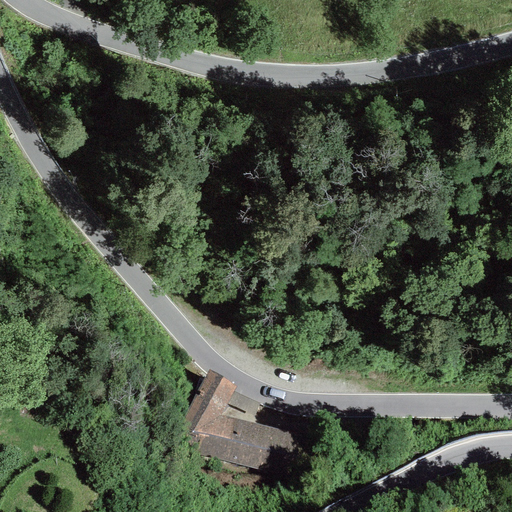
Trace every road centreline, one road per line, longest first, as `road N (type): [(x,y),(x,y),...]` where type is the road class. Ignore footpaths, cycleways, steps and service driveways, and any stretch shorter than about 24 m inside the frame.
road 1 (unclassified): [(511,405),(303,404),(234,380),(203,356),(67,197),(0,78)]
road 2 (unclassified): [(19,0),(75,28),(233,72),(298,78),(372,73),(511,45)]
road 3 (unclassified): [(344,511),(446,466),(511,448)]
